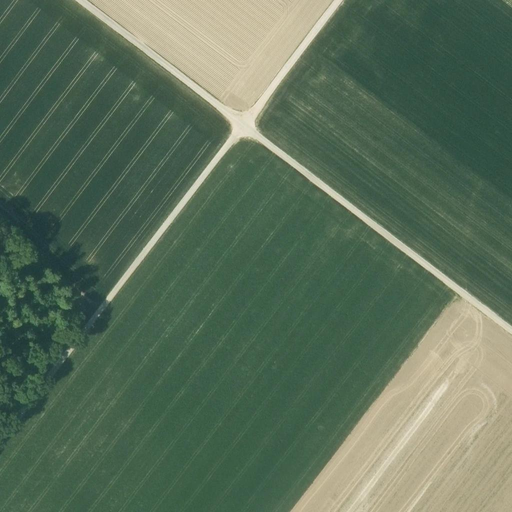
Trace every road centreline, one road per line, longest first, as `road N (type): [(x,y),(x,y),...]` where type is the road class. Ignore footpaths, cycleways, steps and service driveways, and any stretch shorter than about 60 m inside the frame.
road 1 (track): [(0,441),(339,0)]
road 2 (track): [(77,0),(511,332)]
